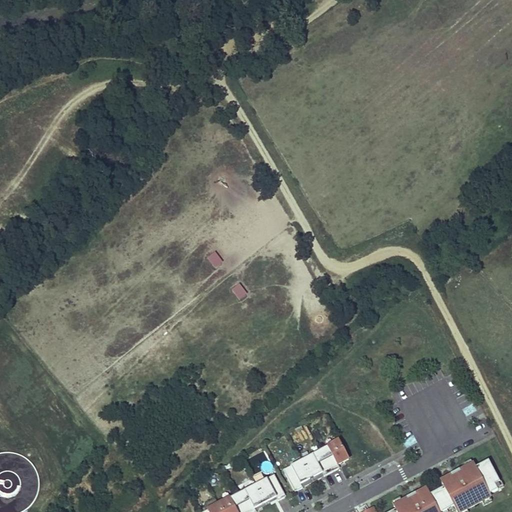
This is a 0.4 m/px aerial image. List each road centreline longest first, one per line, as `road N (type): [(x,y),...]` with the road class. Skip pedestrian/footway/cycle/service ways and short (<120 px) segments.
road 1 (track): [(225,91),(327,267),(338,273),(417,258),(511,444)]
road 2 (residential): [(329,511),(451,447),(427,403)]
